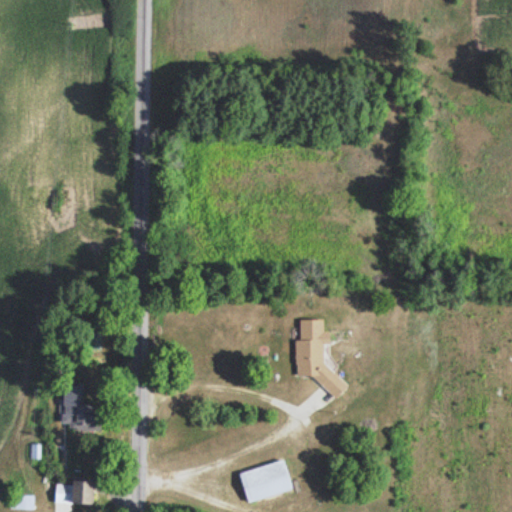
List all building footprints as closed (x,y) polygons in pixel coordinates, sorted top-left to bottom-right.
[(295,377),(309,376),(334,398),(345,385),(321,364),(320,320),(294,321),(295,377)] [(71,409),(65,429),(90,436),(95,415),(71,409)] [(236,473),(244,503),(292,490),(284,460),(236,473)] [(74,482),(74,505),(92,505),(92,482),(74,482)] [(68,486),(54,486),(54,505),(67,505),(68,486)] [(34,496),(8,496),(8,511),(34,511),(34,496)]
